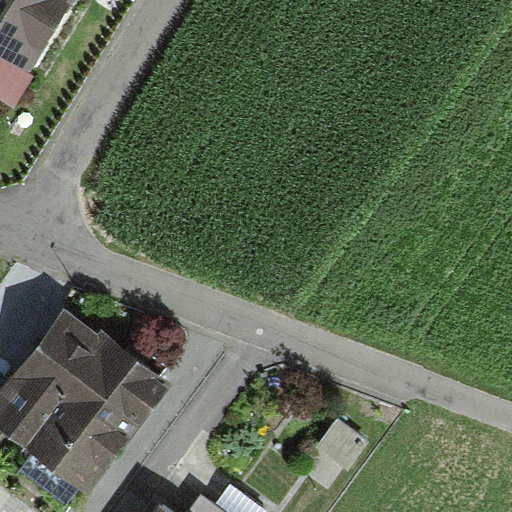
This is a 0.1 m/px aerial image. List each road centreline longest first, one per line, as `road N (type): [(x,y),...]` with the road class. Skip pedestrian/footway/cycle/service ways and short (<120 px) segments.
road 1 (residential): [(18,229),(511,417)]
road 2 (residential): [(158,0),(18,229)]
